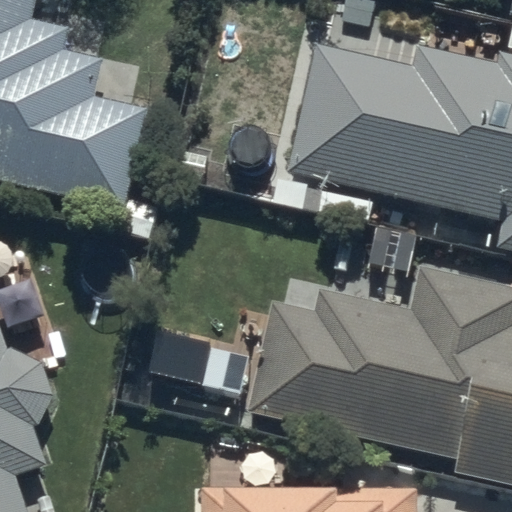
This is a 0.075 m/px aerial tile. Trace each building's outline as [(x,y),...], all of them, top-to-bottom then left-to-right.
[(0,0),(0,177),(109,205),(104,225),(148,236),(156,203),(123,194),(145,106),(91,92),(101,55),(61,44),(66,25),(29,15),(33,0),(0,0)] [(316,40),(286,169),(502,218),(496,245),(511,248),(511,52),(499,50),(497,61),(416,43),(412,62),(316,40)] [(270,297),(245,406),(456,456),(453,469),(511,482),(511,284),(431,265),(432,259),(343,237),(331,287),(290,277),(284,300),(270,297)] [(0,511),(27,511),(14,472),(45,462),(32,423),(35,421),(37,419),(39,416),(41,414),(43,412),(45,409),(46,406),(48,404),(49,401),(49,398),(50,395),(51,392),(51,389),(51,386),(50,382),(50,379),(49,376),(48,373),(47,371),(46,368),(44,365),(42,363),(40,360),(38,358),(36,356),(33,354),(31,352),(28,351),(25,349),(23,348),(20,347),(17,347),(14,346),(10,346),(7,346),(0,325),(0,511)] [(413,511),(414,487),(333,486),(333,482),(222,480),(222,485),(201,484),(201,491),(194,491),(194,511),(413,511)]
